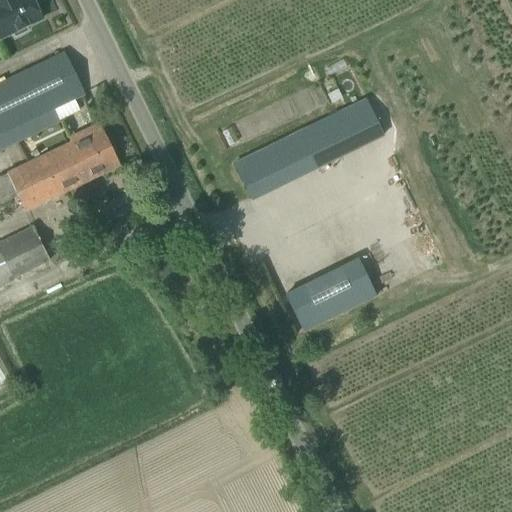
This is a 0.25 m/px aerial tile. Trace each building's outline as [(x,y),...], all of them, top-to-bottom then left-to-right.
[(0,0),(0,39),(12,33),(14,37),(27,31),(26,27),(41,20),(32,0),(0,0)] [(0,150),(58,123),(52,110),(83,96),(63,53),(0,83),(0,150)] [(383,136),(366,100),(233,164),(251,200),(383,136)] [(71,144),(80,164),(84,162),(91,179),(117,166),(99,130),(81,138),(71,144)] [(71,144),(7,175),(25,212),(91,179),(84,162),(80,164),(71,144)] [(0,285),(48,260),(31,227),(0,243),(0,285)] [(357,259),(284,295),(303,332),(375,296),(357,259)]
